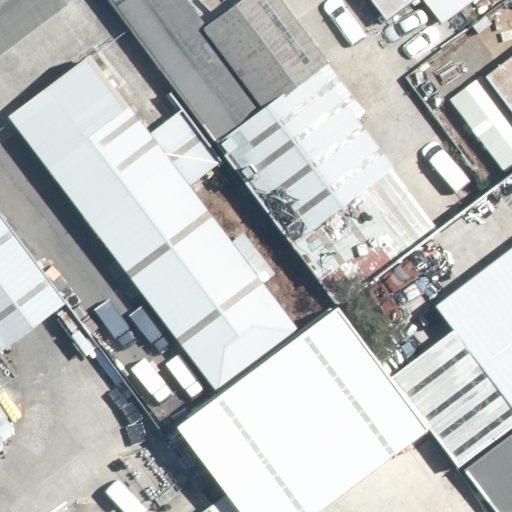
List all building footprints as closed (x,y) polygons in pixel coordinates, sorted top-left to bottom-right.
[(174,13),(164,0),(82,0),(181,134),(234,95),(174,13)] [(191,0),(174,13),(234,95),(291,53),(250,0),(191,0)] [(511,124),(511,13),(452,57),(505,130),(511,124)] [(264,314),(63,41),(0,86),(0,141),(175,379),(264,314)] [(291,53),(181,134),(260,241),(370,161),(291,53)] [(511,213),(479,168),(368,249),(424,325),(363,369),(417,443),(511,372),(511,213)] [(0,335),(43,303),(0,247),(0,335)] [(511,372),(417,443),(457,498),(511,457),(511,372)]
